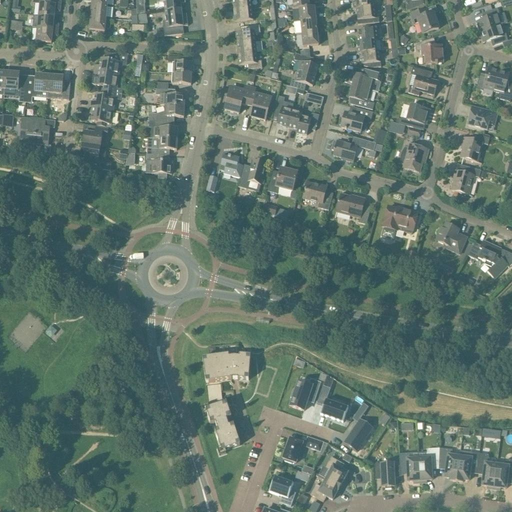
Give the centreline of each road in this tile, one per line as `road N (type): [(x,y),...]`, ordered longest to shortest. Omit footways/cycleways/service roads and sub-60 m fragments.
road 1 (secondary): [(453,334),(265,298)]
road 2 (residential): [(314,154),(333,90),(334,0)]
road 3 (residential): [(245,511),(280,418),(330,437)]
road 4 (residential): [(427,196),(467,50)]
road 5 (residential): [(72,46),(210,51)]
road 6 (residential): [(510,511),(437,501),(390,503),(383,511)]
road 7 (residential): [(427,196),(335,173),(314,154)]
